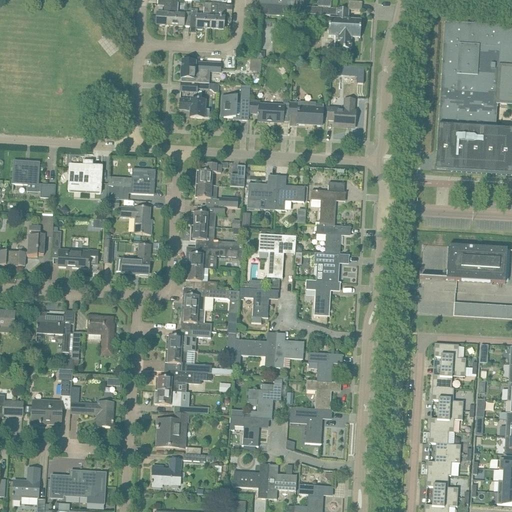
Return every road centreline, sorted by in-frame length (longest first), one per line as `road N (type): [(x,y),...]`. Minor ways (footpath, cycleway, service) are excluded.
road 1 (residential): [(511,342),(423,338),(410,511)]
road 2 (unclassified): [(374,162),(178,150)]
road 3 (residential): [(136,295),(155,296),(170,284),(178,150)]
road 4 (residential): [(374,162),(403,0)]
road 5 (residential): [(127,450),(136,295)]
road 6 (residential): [(139,42),(233,45),(241,0)]
road 7 (residential): [(136,295),(0,288)]
road 8 (unclassified): [(132,146),(0,139)]
road 9 (unclassified): [(360,469),(367,337)]
road 10 (unclassified): [(367,337),(383,209)]
road 11 (residential): [(511,215),(383,209)]
road 12 (residential): [(127,450),(0,443)]
